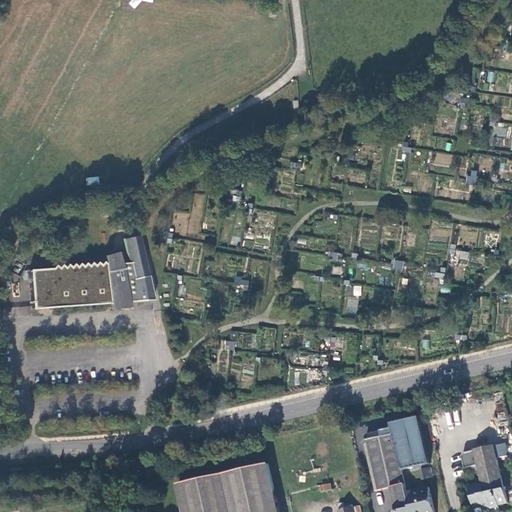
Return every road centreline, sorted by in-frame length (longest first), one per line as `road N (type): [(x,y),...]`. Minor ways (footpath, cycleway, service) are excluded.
road 1 (unclassified): [(0,449),(158,437),(511,360)]
road 2 (track): [(295,0),(297,68),(161,158),(135,208),(132,224),(145,238)]
road 3 (track): [(134,217),(51,218),(20,239),(0,272)]
